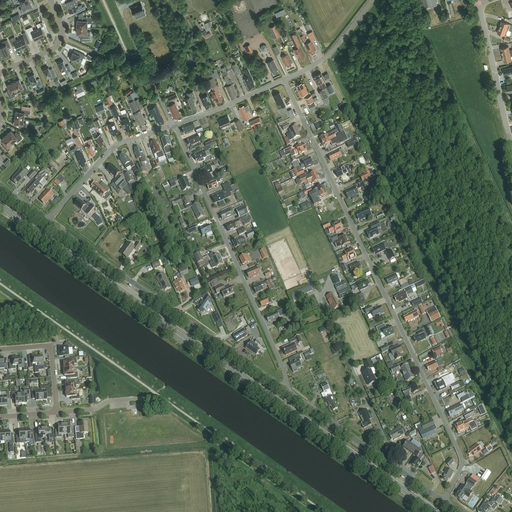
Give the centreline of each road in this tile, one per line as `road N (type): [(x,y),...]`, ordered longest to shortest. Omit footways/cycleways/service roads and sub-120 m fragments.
road 1 (secondary): [(433,511),(0,205)]
road 2 (residential): [(442,501),(459,470),(456,449),(283,81)]
road 3 (residential): [(282,388),(46,221)]
road 4 (residential): [(282,388),(274,348),(173,125)]
road 5 (residential): [(392,466),(322,305)]
road 6 (residential): [(46,221),(112,148),(173,125)]
road 7 (residential): [(511,150),(478,3)]
road 8 (residential): [(392,466),(282,388)]
road 9 (residential): [(283,81),(327,55),(373,0)]
